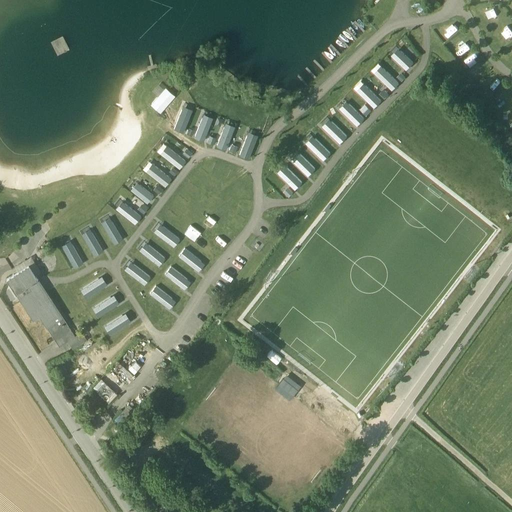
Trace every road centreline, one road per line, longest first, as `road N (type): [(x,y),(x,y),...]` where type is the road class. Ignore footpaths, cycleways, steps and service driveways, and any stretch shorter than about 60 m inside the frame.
road 1 (unclassified): [(330,511),(511,258)]
road 2 (residential): [(131,511),(0,312)]
road 3 (track): [(511,502),(403,409)]
